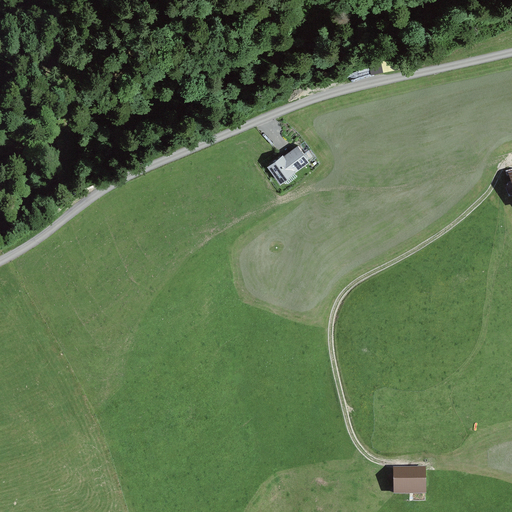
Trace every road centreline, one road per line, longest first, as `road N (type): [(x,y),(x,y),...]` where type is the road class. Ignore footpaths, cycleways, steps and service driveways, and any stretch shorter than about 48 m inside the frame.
road 1 (track): [(430,466),(377,463),(360,451),(338,382),(333,311),(357,282),(455,222),(511,162)]
road 2 (unclassified): [(266,117),(126,177),(0,261)]
road 3 (unclassified): [(511,52),(266,117)]
